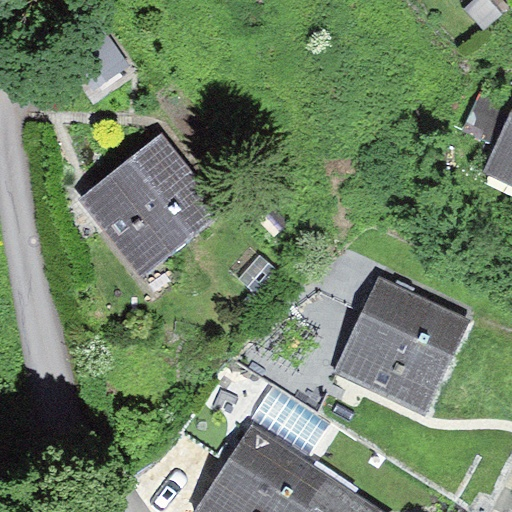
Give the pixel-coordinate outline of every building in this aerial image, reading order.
[(488,0),(480,0),(465,16),(486,36),(505,17),(488,0)] [(496,151),(511,116),(511,108),(481,94),(462,135),(496,151)] [(511,116),(496,151),(483,180),(511,193),(511,116)] [(162,141),(82,207),(144,283),(225,217),(162,141)] [(471,322),(381,282),(337,378),(427,419),(471,322)] [(370,511),(253,434),(200,511),(370,511)]
